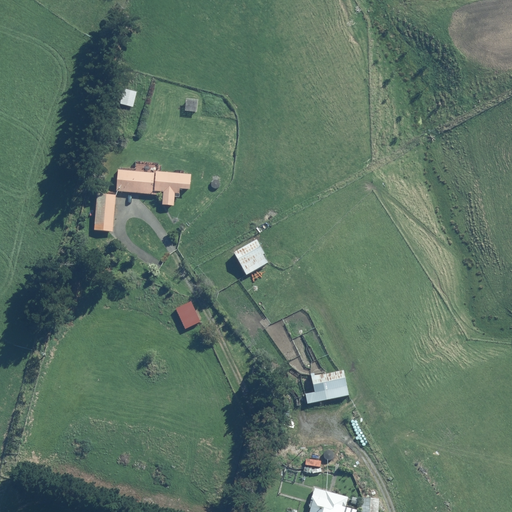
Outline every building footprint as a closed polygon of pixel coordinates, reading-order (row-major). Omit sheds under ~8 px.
[(138,93),(123,89),(118,104),(134,108),(138,93)] [(199,99),(186,97),(185,112),(198,113),(199,99)] [(118,167),(116,193),(164,196),(163,205),(175,206),(176,198),(181,198),(182,189),(192,189),(193,174),(161,172),(161,164),(137,162),(137,168),(118,167)] [(117,196),(94,194),(91,231),(114,233),(117,196)] [(260,240),(235,254),(247,276),(270,263),(266,255),(267,254),(260,240)] [(305,393),(308,404),(350,395),(346,371),(312,377),(315,391),(305,393)] [(350,497),(316,489),(310,511),(341,511),(343,506),(347,507),(350,497)] [(380,511),(381,499),(363,498),(362,511),(380,511)]
